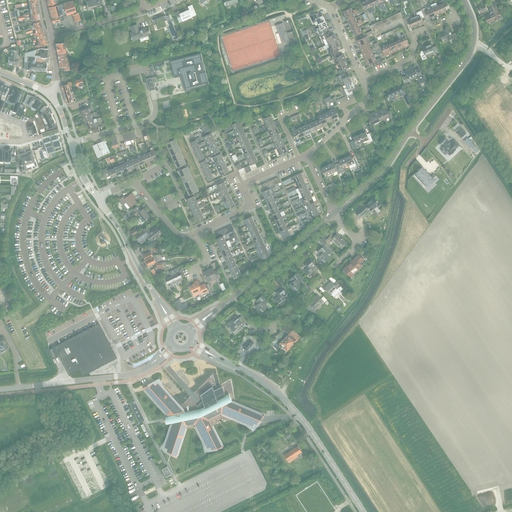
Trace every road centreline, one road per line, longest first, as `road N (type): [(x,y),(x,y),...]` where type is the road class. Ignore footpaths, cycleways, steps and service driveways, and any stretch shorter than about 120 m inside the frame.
road 1 (secondary): [(363,511),(299,415),(224,361)]
road 2 (secondary): [(209,314),(334,212)]
road 3 (residential): [(0,389),(146,367)]
road 4 (residential): [(248,325),(274,325),(355,239)]
